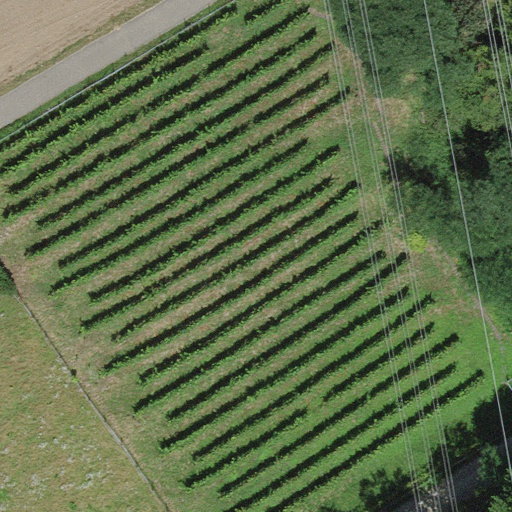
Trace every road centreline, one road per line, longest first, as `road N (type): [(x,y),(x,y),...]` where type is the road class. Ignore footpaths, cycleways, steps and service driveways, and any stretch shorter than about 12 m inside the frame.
road 1 (track): [(188,0),(0,114)]
road 2 (track): [(404,511),(511,446)]
